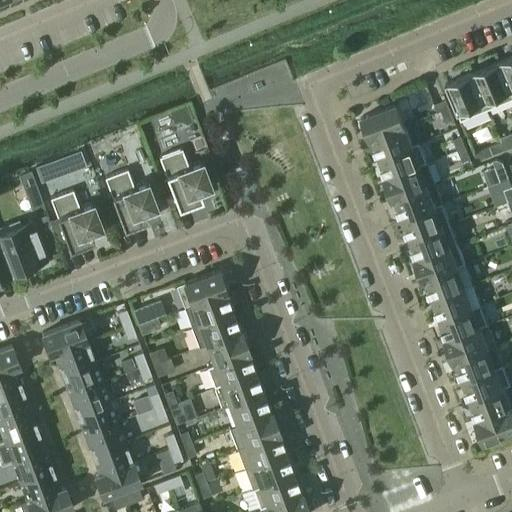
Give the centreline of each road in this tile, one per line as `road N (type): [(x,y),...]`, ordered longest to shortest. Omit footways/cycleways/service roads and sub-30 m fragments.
road 1 (residential): [(464,501),(311,89),(511,2)]
road 2 (residential): [(0,309),(241,219),(349,511)]
road 3 (unclassified): [(0,100),(160,29)]
